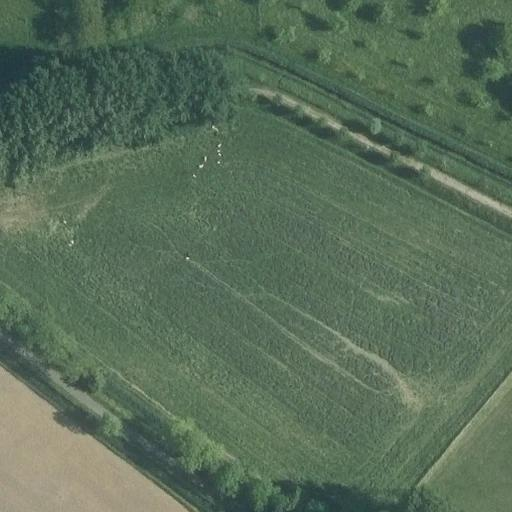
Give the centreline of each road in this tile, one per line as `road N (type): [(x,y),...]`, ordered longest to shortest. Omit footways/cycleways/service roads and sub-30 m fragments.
road 1 (track): [(0,134),(195,88),(251,91),(511,215)]
road 2 (residential): [(243,511),(0,329)]
